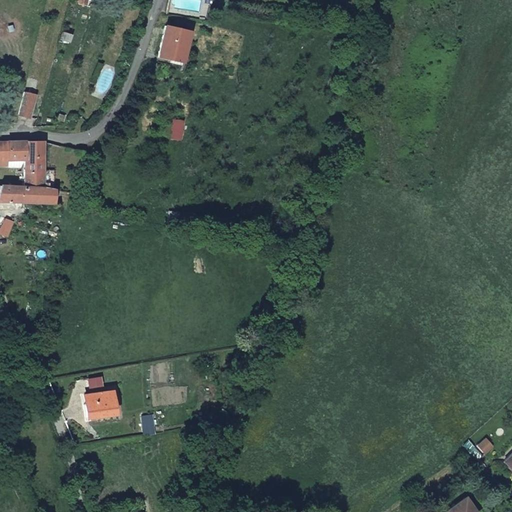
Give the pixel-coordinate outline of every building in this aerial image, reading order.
[(168,24),(158,58),(182,65),(191,31),(168,24)] [(57,31),(55,38),(65,41),(67,34),(57,31)] [(30,96),(19,93),(14,115),(25,118),(30,96)] [(19,142),(19,167),(19,188),(39,188),(40,180),(36,180),(38,140),(19,142)] [(0,151),(0,160),(1,168),(19,167),(19,142),(0,143),(0,151)] [(0,187),(0,203),(51,202),(53,189),(0,187)] [(110,420),(105,396),(81,400),(86,424),(110,420)] [(446,411),(439,418),(446,425),(453,418),(446,411)] [(511,472),(511,450),(501,461),(511,472)] [(471,511),(463,501),(446,511),(471,511)]
